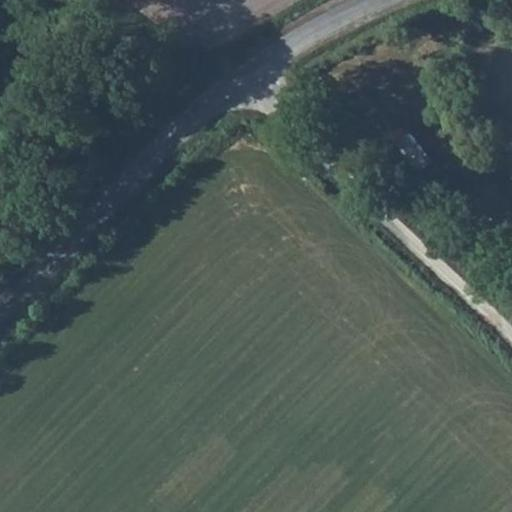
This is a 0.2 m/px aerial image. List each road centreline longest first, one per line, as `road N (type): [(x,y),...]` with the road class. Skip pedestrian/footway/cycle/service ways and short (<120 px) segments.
road 1 (unclassified): [(0,310),(207,106),(291,43),(375,0)]
road 2 (track): [(511,327),(251,71)]
